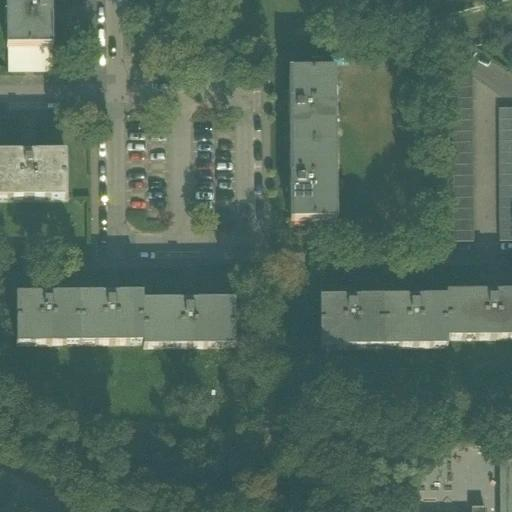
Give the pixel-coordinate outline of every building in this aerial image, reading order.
[(54,50),(53,0),(6,0),(7,50),(54,50)] [(288,73),(289,149),(336,148),(335,72),(288,73)] [(452,244),(473,244),(472,79),(451,79),(452,244)] [(498,244),(511,243),(511,110),(498,111),(498,244)] [(336,223),(336,148),(289,149),(290,223),(336,223)] [(66,157),(0,157),(0,204),(66,204),(66,157)] [(511,295),(445,296),(445,300),(445,342),(511,341),(511,295)] [(79,348),(141,347),(141,304),(141,296),(79,297),(79,348)] [(15,348),(79,348),(79,297),(15,297),(15,348)] [(446,351),(445,342),(445,300),(383,301),(384,351),(446,351)] [(319,352),(384,351),(383,301),(318,301),(319,352)] [(234,304),(141,304),(141,347),(141,352),(234,351),(234,304)] [(499,511),(511,511),(511,462),(499,462),(499,511)]
